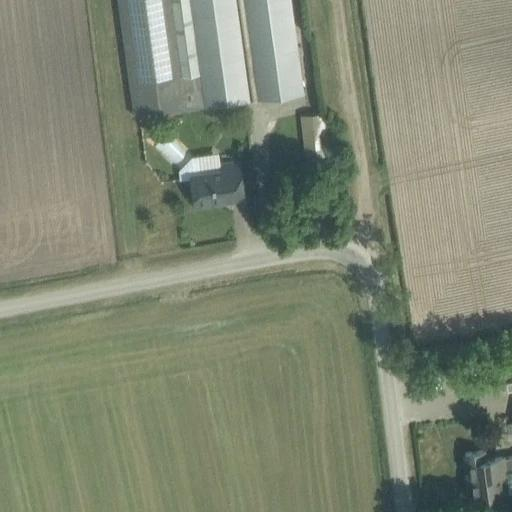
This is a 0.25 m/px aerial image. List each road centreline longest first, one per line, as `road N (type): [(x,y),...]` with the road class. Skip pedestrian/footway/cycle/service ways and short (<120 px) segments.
road 1 (unclassified): [(400,511),(373,266),(362,250),(343,245),(0,302)]
road 2 (track): [(336,0),(364,209),(362,250)]
